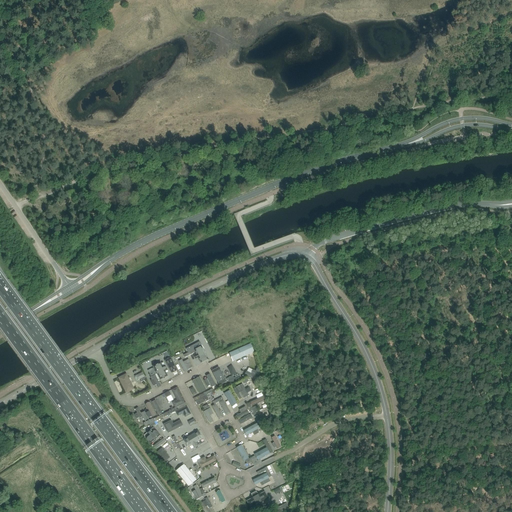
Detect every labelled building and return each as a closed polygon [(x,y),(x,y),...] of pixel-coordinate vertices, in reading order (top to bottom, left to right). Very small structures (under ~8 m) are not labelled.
[(251,343),(229,353),(233,362),(254,352),(251,343)] [(201,347),(196,350),(202,363),(208,360),(201,347)] [(182,360),(179,361),(185,373),(194,368),(189,359),(184,362),(182,360)] [(160,364),(154,367),(161,380),(167,377),(164,371),(167,370),(165,367),(162,368),(160,364)] [(219,367),(212,371),(219,386),(227,382),(219,367)] [(251,374),(247,371),(245,375),(259,383),(261,379),(258,377),(260,374),(253,370),(251,374)] [(142,372),(135,376),(137,381),(140,379),(139,379),(144,377),(145,376),(143,372),(142,372)] [(127,374),(118,378),(126,394),(134,390),(127,374)] [(210,374),(206,376),(207,379),(205,380),(208,387),(211,386),(212,388),(216,386),(210,374)] [(155,375),(149,378),(153,386),(156,385),(158,388),(161,387),(155,375)] [(207,391),(200,377),(192,381),(199,395),(207,391)] [(243,384),(236,388),(239,393),(242,399),(249,396),(243,384)] [(177,401),(173,403),(175,408),(185,403),(178,388),(172,391),(177,401)] [(237,404),(230,390),(225,393),(232,407),(237,404)] [(200,399),(195,401),(196,401),(197,404),(198,405),(209,399),(207,395),(205,396),(200,399)] [(162,414),(155,400),(152,402),(159,416),(162,414)] [(230,413),(223,400),(220,402),(227,415),(230,413)] [(150,402),(145,405),(149,412),(146,413),(149,419),(157,415),(150,402)] [(223,417),(216,404),(213,406),(220,419),(223,417)] [(187,407),(177,412),(179,416),(183,413),(185,417),(191,414),(187,407)] [(241,413),(236,416),(238,418),(249,413),(245,407),(239,410),(241,413)] [(138,408),(135,409),(139,418),(143,417),(145,421),(148,420),(145,412),(141,414),(138,408)] [(214,414),(211,408),(204,412),(210,424),(213,422),(210,416),(214,414)] [(251,414),(239,421),(241,425),(253,418),(251,414)] [(172,421),(164,425),(169,433),(183,426),(180,421),(174,424),(172,421)] [(257,423),(243,431),(247,436),(260,429),(257,423)] [(150,436),(146,439),(150,444),(159,436),(155,431),(152,434),(150,432),(148,433),(150,436)] [(199,431),(184,440),(189,448),(193,446),(195,448),(199,446),(197,443),(203,439),(199,431)] [(275,436),(272,438),(278,449),(281,448),(275,436)] [(164,439),(153,447),(155,449),(166,442),(164,439)] [(237,448),(244,462),(249,459),(242,446),(237,448)] [(162,448),(157,452),(165,462),(170,458),(162,448)] [(267,448),(254,455),(258,461),(270,454),(267,448)] [(202,463),(199,464),(201,469),(217,461),(214,456),(207,460),(205,457),(200,460),(202,463)] [(184,465),(176,472),(189,487),(197,480),(184,465)] [(267,473),(252,481),(255,486),(260,484),(262,486),(271,482),(267,473)] [(215,478),(202,485),(206,493),(219,486),(215,478)] [(220,491),(216,493),(222,503),(226,501),(220,491)] [(269,499),(265,492),(258,495),(256,492),(251,494),(253,498),(247,501),(251,508),(269,499)]
